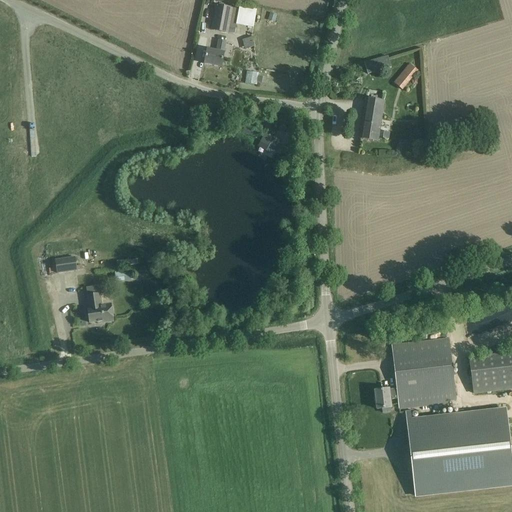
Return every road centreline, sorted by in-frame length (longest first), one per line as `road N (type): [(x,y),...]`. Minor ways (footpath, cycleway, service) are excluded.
road 1 (unknown): [(23,5),(42,256),(71,362)]
road 2 (unclassified): [(0,372),(328,321)]
road 3 (unclassified): [(318,108),(217,96),(12,0)]
road 4 (unclassified): [(328,321),(318,108)]
road 5 (unclassified): [(328,321),(511,259)]
road 6 (unclassified): [(350,511),(328,321)]
